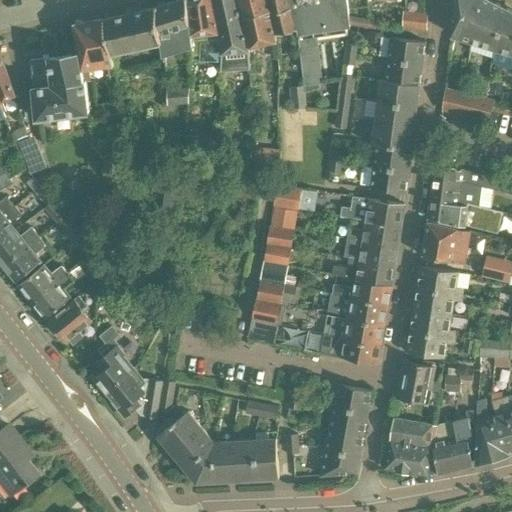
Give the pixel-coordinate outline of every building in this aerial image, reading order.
[(187,0),(179,0),(156,7),(169,54),(193,46),(190,57),(197,56),(187,0)] [(219,33),(212,0),(187,0),(197,56),(199,56),(200,62),(218,62),(218,42),(220,42),(219,33)] [(250,37),(238,0),(212,0),(219,33),(220,42),(221,54),(224,54),(223,73),(252,71),(251,47),(250,37)] [(277,36),(267,0),(238,0),(250,37),(251,47),(278,42),(277,36)] [(298,33),(290,0),(267,0),(277,36),(291,34),(292,45),(293,45),(293,50),(299,50),(298,33)] [(290,0),(298,33),(299,50),(304,85),(305,85),(306,92),(320,89),(319,82),(321,82),(316,36),(323,35),(317,0),(290,0)] [(347,0),(317,0),(323,35),(346,32),(346,25),(350,24),(350,26),(375,29),(375,23),(375,19),(368,19),(349,17),(347,0)] [(470,40),(482,0),(456,0),(453,34),(470,40)] [(490,0),(482,0),(470,40),(469,50),(492,57),(495,46),(509,9),(490,0)] [(169,54),(156,7),(104,18),(112,54),(161,43),(162,56),(169,54)] [(511,11),(509,9),(495,46),(492,57),(511,63),(511,11)] [(427,30),(428,14),(406,11),(403,11),(402,25),(402,27),(427,30)] [(112,54),(104,18),(74,24),(79,54),(82,70),(114,65),(112,54)] [(349,31),(346,52),(358,54),(360,32),(349,31)] [(388,58),(423,63),(425,41),(391,37),(388,58)] [(0,96),(2,101),(15,95),(0,51),(0,96)] [(358,54),(346,52),(344,64),(356,65),(358,54)] [(83,72),(82,70),(79,54),(48,58),(30,60),(32,86),(33,86),(36,117),(89,110),(85,83),(83,72)] [(423,63),(388,58),(385,80),(420,84),(423,63)] [(92,82),(90,70),(83,72),(85,83),(92,82)] [(339,96),(351,98),(354,76),(343,74),(341,74),(339,96)] [(380,79),(377,101),(417,106),(420,84),(385,80),(380,79)] [(290,87),(291,108),(302,108),(307,108),(306,92),(305,85),(304,85),(290,87)] [(188,103),(187,88),(177,89),(166,89),(167,105),(188,103)] [(454,114),(459,92),(444,88),(442,111),(454,114)] [(459,92),(454,114),(470,118),(476,95),(464,93),(459,92)] [(487,98),(476,95),(470,118),(489,123),(492,110),(495,100),(487,98)] [(337,109),(336,117),(348,119),(351,98),(339,96),(337,109)] [(417,106),(377,101),(374,123),(371,145),(376,145),(411,150),(417,106)] [(348,119),(336,117),(335,127),(346,129),(348,119)] [(28,134),(24,125),(12,130),(16,139),(28,134)] [(199,152),(201,135),(185,134),(182,160),(198,161),(199,159),(199,152)] [(411,150),(376,145),(374,167),(408,171),(411,150)] [(332,149),(330,161),(342,162),(344,151),(332,149)] [(45,166),(39,151),(24,157),(30,172),(45,166)] [(251,162),(251,151),(234,151),(234,162),(251,162)] [(279,163),(280,152),(254,151),(253,161),(279,163)] [(342,162),(330,161),(329,171),(341,173),(342,162)] [(436,163),(431,200),(460,204),(460,201),(470,203),(473,189),(480,190),(481,187),(511,194),(511,180),(500,178),(500,179),(436,163)] [(408,171),(374,167),(371,188),(405,193),(408,171)] [(0,190),(12,183),(6,172),(0,175),(0,190)] [(176,216),(181,174),(167,173),(162,214),(176,216)] [(39,183),(33,176),(27,182),(32,189),(39,183)] [(52,199),(39,183),(32,189),(45,205),(52,199)] [(303,189),(277,185),(274,206),(299,210),(303,189)] [(404,204),(370,198),(352,195),(350,208),(341,206),(340,216),(367,220),(401,226),(404,204)] [(0,214),(13,205),(6,196),(0,200),(0,214)] [(54,200),(44,208),(56,223),(58,224),(68,216),(54,200)] [(460,204),(431,200),(429,219),(466,227),(466,225),(495,233),(501,211),(480,206),(470,203),(460,201),(460,204)] [(21,215),(13,205),(0,214),(0,241),(14,230),(10,224),(21,215)] [(283,227),(287,209),(275,207),(272,225),(283,227)] [(98,223),(85,208),(73,218),(86,233),(98,223)] [(68,216),(58,224),(71,240),(81,232),(68,216)] [(401,226),(367,220),(365,231),(349,228),(347,237),(398,245),(401,226)] [(465,265),(470,232),(465,231),(457,230),(427,222),(423,255),(460,264),(465,265)] [(295,230),(272,225),(268,243),(291,248),(295,230)] [(19,236),(14,230),(0,241),(0,259),(4,264),(39,236),(31,226),(19,236)] [(88,256),(95,250),(82,234),(74,239),(88,256)] [(46,245),(39,236),(4,264),(17,281),(40,262),(34,255),(46,245)] [(347,237),(345,247),(344,256),(348,257),(361,259),(361,258),(395,264),(398,245),(347,237)] [(290,266),(293,249),(268,244),(265,261),(290,266)] [(95,250),(88,256),(92,261),(98,261),(98,254),(95,250)] [(348,257),(346,267),(334,265),(332,274),(356,278),(391,285),(395,264),(361,258),(361,259),(348,257)] [(511,275),(511,272),(511,265),(487,259),(483,277),(509,284),(511,275)] [(261,280),(261,281),(285,285),(289,266),(264,261),(261,280)] [(32,300),(67,272),(61,265),(51,273),(43,264),(19,284),(32,300)] [(457,287),(459,272),(421,266),(418,287),(463,295),(464,288),(457,287)] [(74,280),(67,272),(32,300),(46,318),(71,297),(64,288),(74,280)] [(391,285),(356,278),(355,287),(334,284),(332,293),(388,303),(391,285)] [(98,297),(99,284),(97,281),(87,289),(94,299),(98,297)] [(261,281),(258,299),(281,304),(285,285),(261,281)] [(418,287),(414,309),(453,315),(455,301),(462,302),(463,295),(418,287)] [(388,303),(332,293),(330,293),(327,311),(350,315),(385,322),(388,303)] [(180,307),(182,298),(163,294),(161,303),(180,307)] [(281,304),(258,299),(256,299),(251,319),(276,324),(281,304)] [(60,338),(66,338),(67,340),(68,339),(73,345),(83,337),(81,333),(79,331),(91,321),(75,300),(51,319),(58,328),(56,332),(60,338)] [(453,315),(414,309),(411,330),(456,337),(457,331),(450,330),(453,315)] [(385,322),(350,315),(349,319),(332,316),(331,325),(326,324),(325,334),(381,343),(385,322)] [(106,369),(96,377),(92,380),(101,391),(132,368),(123,357),(126,355),(113,339),(118,335),(112,327),(101,336),(107,343),(99,350),(104,356),(99,361),(106,369)] [(456,337),(411,330),(407,352),(445,358),(448,343),(455,344),(456,337)] [(325,334),(323,343),(322,353),(378,363),(381,343),(325,334)] [(475,340),(466,339),(465,339),(463,351),(464,352),(463,361),(474,363),(474,353),(473,353),(475,340)] [(495,358),(495,340),(480,340),(480,357),(495,358)] [(510,341),(495,340),(495,358),(509,359),(510,341)] [(402,379),(440,387),(441,383),(431,381),(434,366),(406,361),(402,379)] [(132,368),(101,391),(123,418),(135,408),(141,416),(157,418),(158,411),(172,413),(173,406),(175,388),(176,382),(168,381),(139,377),(132,368)] [(471,380),(472,369),(460,368),(459,376),(459,379),(471,380)] [(459,375),(456,375),(449,375),(446,375),(445,391),(458,392),(459,375)] [(440,387),(402,379),(398,399),(426,404),(429,390),(440,392),(440,387)] [(334,405),(368,411),(372,390),(337,384),(334,405)] [(302,400),(304,390),(291,388),(289,398),(302,400)] [(511,394),(503,397),(507,410),(511,439),(511,394)] [(511,439),(507,410),(503,397),(491,400),(495,414),(493,414),(497,458),(509,455),(509,453),(511,452),(511,439)] [(300,409),(302,400),(289,398),(287,407),(300,409)] [(486,398),(477,400),(476,419),(475,464),(497,458),(493,414),(487,416),(486,398)] [(261,416),(263,404),(248,401),(245,413),(261,416)] [(279,407),(263,404),(261,416),(277,419),(279,407)] [(368,411),(334,405),(330,425),(365,432),(368,411)] [(449,454),(452,469),(472,464),(467,436),(472,435),(470,424),(474,424),(474,410),(465,410),(466,417),(448,422),(451,437),(449,438),(452,453),(449,454)] [(213,443),(200,427),(187,411),(157,435),(196,483),(213,443)] [(394,418),(390,443),(432,447),(433,448),(437,425),(433,425),(394,418)] [(432,447),(427,474),(428,475),(452,469),(449,454),(452,453),(449,438),(451,437),(448,422),(437,425),(433,448),(432,447)] [(32,455),(27,448),(19,438),(8,423),(0,429),(0,481),(9,494),(37,473),(27,459),(32,455)] [(365,432),(330,425),(326,446),(361,452),(365,432)] [(286,434),(286,444),(299,443),(299,434),(286,434)] [(276,439),(255,440),(257,479),(279,477),(276,439)] [(232,442),(213,443),(196,483),(257,479),(255,440),(232,442)] [(286,454),(293,453),(299,453),(299,443),(286,444),(286,454)] [(432,447),(390,443),(386,467),(427,474),(432,447)] [(361,452),(326,446),(326,448),(321,475),(357,473),(361,452)]
